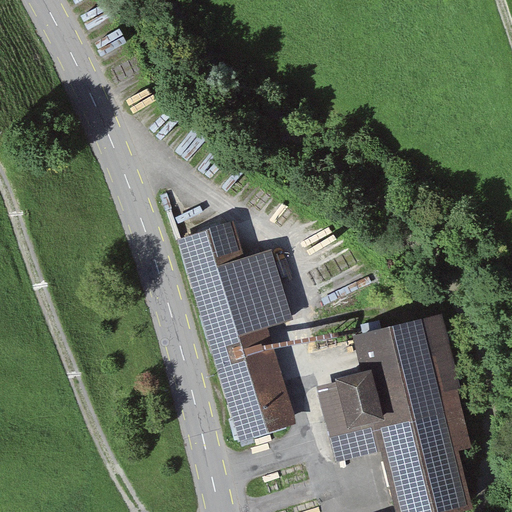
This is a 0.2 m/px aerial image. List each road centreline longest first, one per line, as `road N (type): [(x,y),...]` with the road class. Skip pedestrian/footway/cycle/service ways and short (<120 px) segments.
road 1 (secondary): [(42,0),(112,141),(149,243),(219,511)]
road 2 (track): [(0,178),(75,381),(139,511)]
